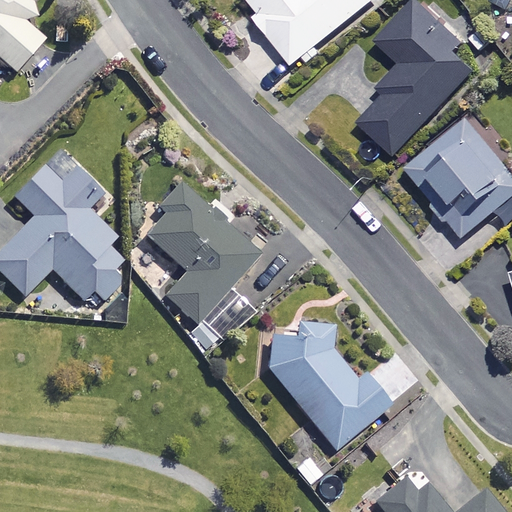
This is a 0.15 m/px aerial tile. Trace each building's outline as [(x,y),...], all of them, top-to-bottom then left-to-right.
[(22,18),(41,11),(37,0),(0,0),(0,58),(15,70),(44,35),(22,18)] [(372,0),(248,0),(257,11),(252,15),(291,64),(372,0)] [(390,154),(479,62),(415,0),(412,0),(374,40),(399,65),(376,89),(383,96),(358,122),(390,154)] [(511,221),(511,177),(465,119),(403,169),(459,238),(495,209),(508,225),(511,221)] [(58,181),(40,163),(11,192),(31,213),(0,244),(0,272),(21,294),(49,267),(81,299),(92,289),(102,299),(120,281),(109,269),(128,251),(85,208),(101,193),(74,166),(58,181)] [(258,254),(180,181),(156,207),(163,213),(143,234),(183,270),(161,293),(194,323),(258,254)] [(290,335),(266,338),(266,367),(332,449),(388,404),(360,369),(352,376),(330,349),(331,321),(308,321),(290,335)] [(453,506),(422,467),(404,482),(400,477),(373,499),(382,511),(503,511),(481,484),(453,506)]
